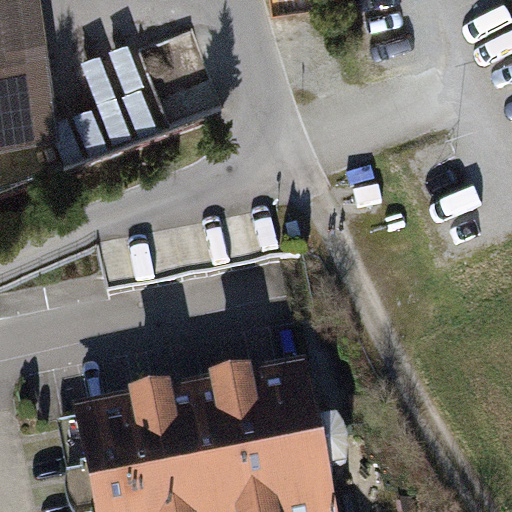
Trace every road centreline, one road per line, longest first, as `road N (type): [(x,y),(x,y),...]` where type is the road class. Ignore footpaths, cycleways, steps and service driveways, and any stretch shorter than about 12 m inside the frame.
road 1 (track): [(278,151),(480,511)]
road 2 (residential): [(0,268),(278,151)]
